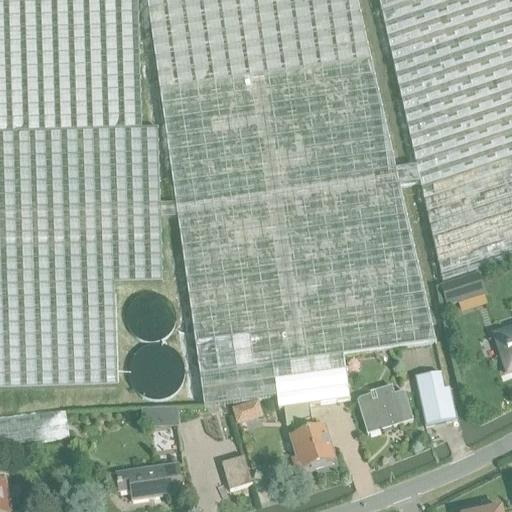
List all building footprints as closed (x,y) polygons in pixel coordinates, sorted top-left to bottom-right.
[(0,0),(0,392),(116,389),(112,286),(160,285),(158,221),(176,221),(174,208),(158,208),(157,203),(156,130),(139,131),(136,64),(134,4),(119,5),(118,0),(0,0)] [(353,0),(146,0),(205,409),(275,399),(273,385),(345,375),(343,358),(433,345),(397,189),(416,187),(441,285),(511,261),(511,0),(374,0),(414,171),(394,173),(353,0)] [(479,277),(439,289),(446,310),(485,297),(479,277)] [(168,316),(167,311),(166,307),(162,300),(159,297),(155,294),(150,292),(146,292),(142,292),(135,293),(130,296),(127,298),(124,302),(122,306),(120,311),(120,315),(120,320),(121,324),(126,331),(129,334),(133,337),(138,339),(142,339),(146,339),(152,338),(159,334),(163,330),(166,325),(167,321),(168,316)] [(511,331),(495,337),(507,375),(511,373),(511,331)] [(173,377),(173,376),(173,372),(172,367),(170,363),(167,359),(160,354),(152,352),(148,352),(141,354),(134,359),(130,362),(128,366),(127,371),(126,375),(126,380),(128,384),(130,389),(133,393),(139,397),(143,398),(148,399),(157,398),(165,394),(169,390),(171,386),(173,381),(173,377)] [(277,414),(284,413),(309,409),(348,404),(346,390),(345,375),(273,385),(275,399),(277,414)] [(449,391),(444,392),(441,377),(416,381),(418,399),(425,429),(457,422),(449,391)] [(404,394),(394,397),(391,389),(370,396),(371,399),(360,401),(357,405),(358,409),(367,437),(413,423),(404,394)] [(311,422),(309,409),(284,413),(286,430),(292,428),(295,438),(290,440),(297,460),(291,462),(295,474),(299,472),(299,474),(333,463),(322,429),(314,432),(311,422)] [(142,432),(179,430),(178,411),(141,413),(142,432)] [(66,415),(0,423),(0,450),(69,442),(66,415)] [(246,460),(223,467),(231,490),(253,482),(246,460)] [(177,468),(128,475),(116,477),(119,495),(131,493),(133,504),(181,496),(177,468)] [(10,511),(4,478),(0,478),(0,511),(10,511)]
